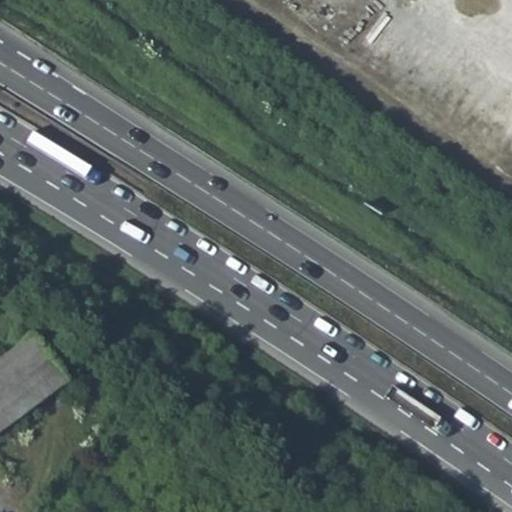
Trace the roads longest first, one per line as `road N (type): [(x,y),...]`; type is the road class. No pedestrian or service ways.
road 1 (trunk): [(511,394),(0,63)]
road 2 (trunk): [(0,133),(511,464)]
